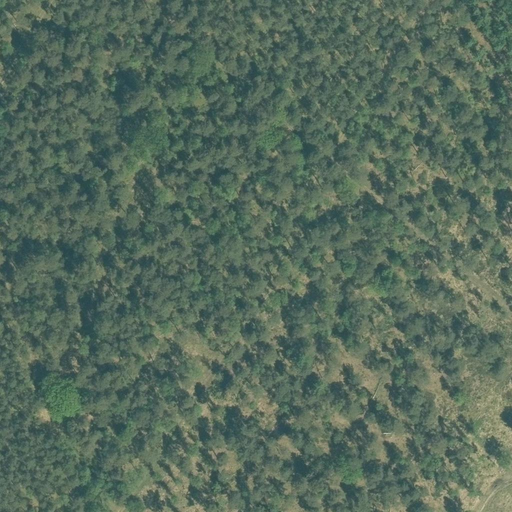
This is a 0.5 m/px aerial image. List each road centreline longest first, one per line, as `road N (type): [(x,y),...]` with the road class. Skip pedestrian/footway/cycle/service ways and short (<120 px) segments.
road 1 (track): [(118,511),(421,0)]
road 2 (track): [(142,0),(511,310)]
